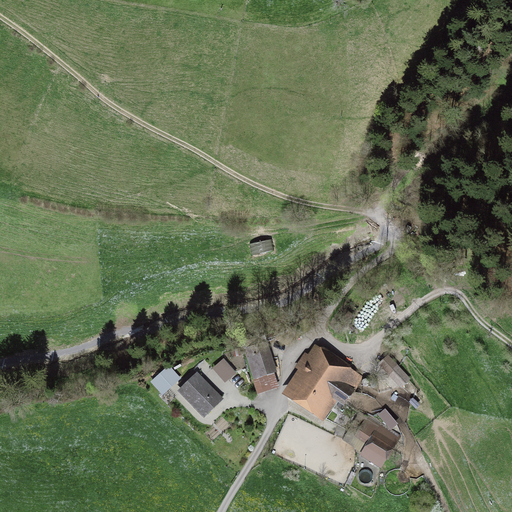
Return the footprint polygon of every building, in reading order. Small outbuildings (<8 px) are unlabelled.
[(300,325),(296,329),(302,336),(312,327),(308,323),(303,328),(300,325)] [(264,347),(246,353),(258,393),(265,390),(264,387),(276,383),(264,347)] [(306,372),(291,394),(320,413),(333,394),(344,402),(345,401),(346,402),(363,377),(349,368),(346,372),(318,354),(314,360),(305,354),(297,366),(306,372)] [(235,372),(224,360),(214,369),(225,381),(235,372)] [(401,386),(408,380),(396,367),(390,374),(401,386)] [(179,379),(170,369),(154,384),(162,393),(179,379)] [(186,378),(178,385),(198,406),(196,408),(204,415),(220,399),(197,376),(190,382),(186,378)] [(361,427),(362,425),(366,419),(359,414),(354,423),(361,427)] [(368,416),(366,419),(362,425),(375,433),(381,424),(382,424),(383,423),(368,414),(368,416)] [(380,467),(400,435),(382,424),(381,424),(375,433),(362,456),(380,467)]
